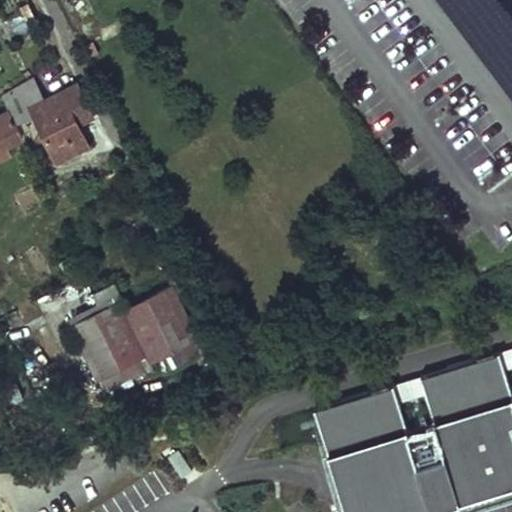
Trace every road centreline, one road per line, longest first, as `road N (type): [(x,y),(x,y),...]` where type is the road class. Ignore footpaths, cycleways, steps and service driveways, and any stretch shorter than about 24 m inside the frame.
road 1 (unknown): [(511,207),(491,220),(464,213),(308,0)]
road 2 (unknown): [(416,0),(511,123)]
